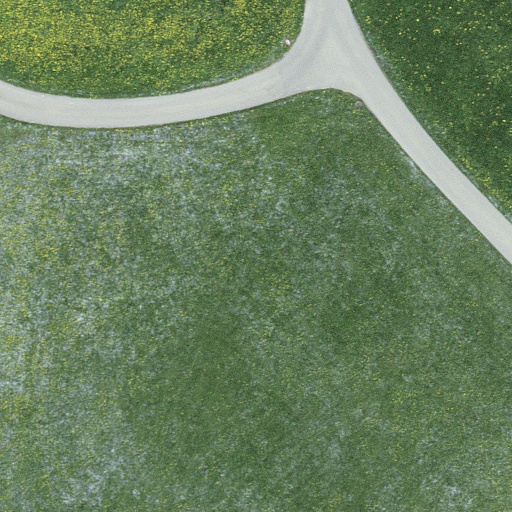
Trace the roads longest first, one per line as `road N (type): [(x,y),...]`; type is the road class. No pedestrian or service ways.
road 1 (track): [(0,97),(71,113),(174,108),(289,79),(346,54)]
road 2 (track): [(511,244),(414,144),(346,54),(330,0)]
